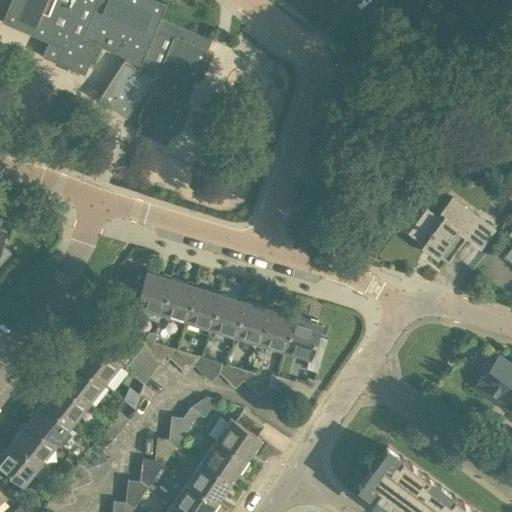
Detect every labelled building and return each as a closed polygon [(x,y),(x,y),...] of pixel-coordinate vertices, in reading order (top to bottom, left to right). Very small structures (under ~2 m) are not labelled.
[(96,100),(124,118),(135,101),(143,104),(137,119),(141,121),(136,132),(167,145),(171,134),(175,135),(187,105),(184,104),(194,79),(198,81),(210,51),(207,50),(211,39),(181,26),(181,27),(160,18),(166,4),(164,3),(164,5),(152,0),(12,0),(4,21),(2,21),(2,22),(31,34),(33,29),(50,37),(42,56),(84,74),(97,44),(125,56),(96,100)] [(482,30),(501,5),(511,13),(511,0),(422,0),(454,24),(462,14),(482,30)] [(447,262),(464,238),(479,249),(494,229),(450,197),(436,216),(433,214),(435,211),(428,206),(426,209),(425,208),(407,232),(438,255),(436,258),(443,263),(446,261),(447,262)] [(0,263),(10,252),(0,243),(0,240),(4,228),(0,226),(0,263)] [(154,311),(160,313),(171,278),(146,270),(141,285),(134,283),(120,300),(120,309),(151,320),(154,311)] [(196,285),(171,278),(160,313),(185,321),(196,285)] [(221,293),(196,285),(185,321),(210,328),(221,293)] [(210,328),(234,336),(245,300),(221,293),(210,328)] [(269,307),(245,300),(234,336),(258,343),(269,307)] [(97,329),(106,336),(132,356),(141,346),(144,343),(143,342),(126,327),(117,304),(97,329)] [(293,314),(269,307),(258,343),(283,350),(293,314)] [(293,314),(283,350),(320,362),(327,338),(315,334),(319,322),(293,314)] [(143,342),(144,343),(146,340),(151,342),(155,330),(148,331),(143,342)] [(132,356),(106,336),(98,346),(90,339),(74,360),(103,383),(119,363),(124,366),(132,356)] [(169,357),(170,358),(173,348),(151,342),(146,340),(144,343),(141,346),(159,364),(161,367),(169,357)] [(132,356),(151,373),(151,372),(158,364),(159,364),(141,346),(132,356)] [(197,354),(173,348),(170,358),(186,373),(194,365),(197,354)] [(194,365),(211,381),(219,372),(222,361),(197,354),(194,365)] [(509,364),(498,355),(492,363),(489,361),(485,361),(481,367),(481,371),(484,374),(476,385),(511,410),(507,415),(511,418),(511,361),(509,364)] [(143,383),(151,373),(132,356),(124,366),(143,383)] [(87,403),(103,383),(74,360),(58,380),(87,403)] [(246,367),(222,361),(219,372),(236,388),(243,380),(243,379),(246,367)] [(259,394),(268,386),(267,386),(270,374),(246,367),(243,379),(243,380),(259,394)] [(294,381),(270,374),(267,386),(268,386),(291,392),(294,381)] [(71,423),(87,403),(58,380),(42,400),(71,423)] [(42,400),(26,420),(55,443),(71,423),(42,400)] [(182,416),(191,422),(199,410),(190,405),(182,416)] [(215,439),(245,459),(261,437),(256,434),(263,424),(242,409),(234,420),(230,417),(215,439)] [(111,421),(120,429),(128,418),(119,411),(111,421)] [(177,442),(191,422),(182,416),(171,415),(168,437),(177,442)] [(26,420),(10,440),(39,463),(55,443),(26,420)] [(120,429),(111,421),(103,431),(113,439),(120,429)] [(162,464),(177,442),(168,437),(156,436),(154,458),(162,464)] [(245,459),(215,439),(201,459),(231,480),(245,459)] [(42,480),(49,472),(38,464),(39,463),(10,440),(0,453),(0,467),(22,484),(32,472),(42,480)] [(85,468),(105,459),(102,448),(94,441),(77,462),(85,468)] [(395,511),(420,511),(440,485),(387,446),(358,485),(395,511)] [(162,464),(154,458),(142,457),(139,479),(147,485),(162,464)] [(231,480),(201,459),(186,480),(217,501),(231,480)] [(90,479),(85,468),(77,462),(62,482),(70,488),(90,479)] [(133,506),(147,485),(139,479),(128,478),(124,500),(133,506)] [(209,511),(217,501),(186,480),(171,502),(185,511),(209,511)] [(74,499),(70,488),(62,482),(46,502),(54,508),(74,499)] [(475,511),(440,485),(420,511),(475,511)] [(113,498),(111,511),(128,511),(133,506),(124,500),(113,498)] [(185,511),(171,502),(164,511),(185,511)]
